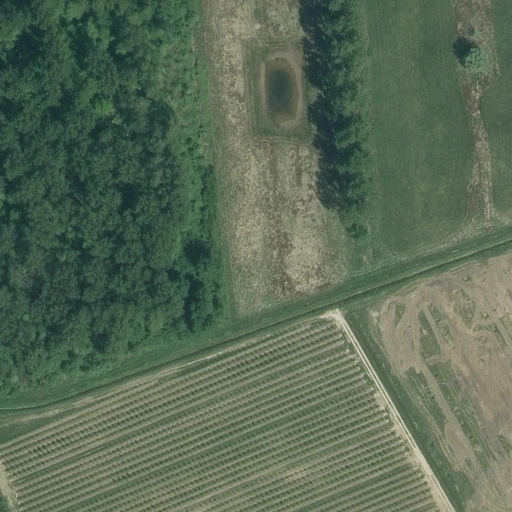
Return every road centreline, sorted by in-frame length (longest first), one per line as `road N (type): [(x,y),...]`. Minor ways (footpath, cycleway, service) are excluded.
road 1 (track): [(449,511),(332,310),(55,406),(0,416)]
road 2 (track): [(511,244),(332,310)]
